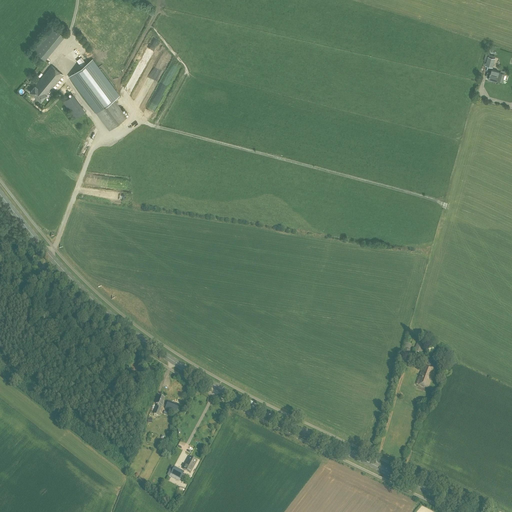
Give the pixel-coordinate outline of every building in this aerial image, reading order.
[(33,49),(45,59),(65,35),(53,26),(33,49)] [(485,65),(493,67),(495,58),(487,56),(485,65)] [(82,67),(70,76),(109,129),(126,117),(113,99),(119,95),(92,59),(86,63),(81,57),(77,60),(82,67)] [(104,68),(108,65),(103,58),(99,62),(104,68)] [(46,94),(59,78),(62,74),(52,65),(36,85),(35,85),(29,91),(41,101),(46,94)] [(33,66),(28,70),(32,74),(37,70),(33,66)] [(489,78),(488,79),(496,82),(497,80),(503,82),(505,73),(505,71),(501,70),(500,72),(499,71),(492,69),(491,73),(490,72),(488,78),(489,78)] [(414,351),(422,354),(425,344),(417,341),(414,351)] [(416,384),(428,388),(435,370),(423,365),(416,384)] [(158,416),(162,406),(163,403),(163,402),(164,399),(158,396),(156,403),(157,404),(154,414),(158,416)] [(179,463),(184,465),(189,454),(184,452),(179,463)] [(190,473),(197,461),(190,457),(183,469),(190,473)] [(175,467),(170,476),(179,481),(184,472),(175,467)]
